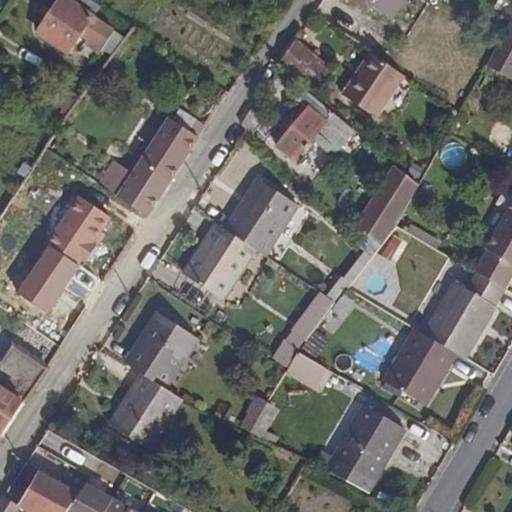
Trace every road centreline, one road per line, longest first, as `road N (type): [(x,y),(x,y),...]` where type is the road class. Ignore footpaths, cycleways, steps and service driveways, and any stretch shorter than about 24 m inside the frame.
road 1 (residential): [(0,471),(313,0)]
road 2 (residential): [(511,392),(441,511)]
